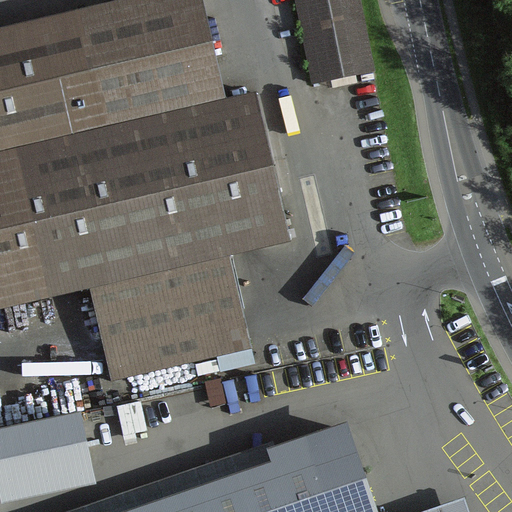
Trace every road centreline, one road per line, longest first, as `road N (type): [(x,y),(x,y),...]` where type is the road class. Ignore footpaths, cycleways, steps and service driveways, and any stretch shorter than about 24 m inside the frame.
road 1 (unknown): [(419,377),(228,433),(30,511)]
road 2 (secondary): [(419,0),(466,189),(511,306)]
